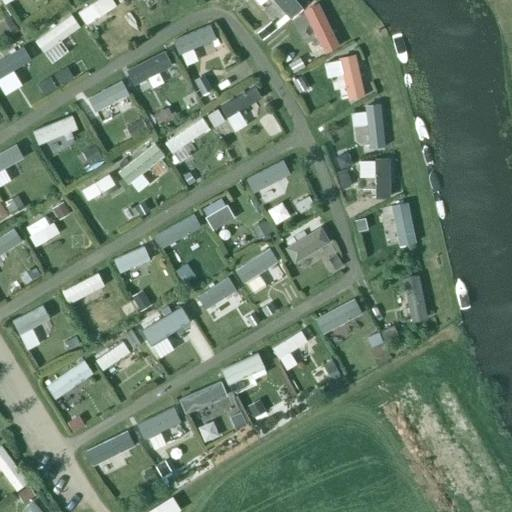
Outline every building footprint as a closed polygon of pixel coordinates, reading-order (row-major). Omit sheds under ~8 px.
[(91,0),(75,10),(85,27),(118,7),(113,0),(91,0)] [(305,10),(297,0),(236,0),(229,6),(235,13),(250,0),(256,0),(270,17),(254,30),(264,42),(305,10)] [(321,49),(337,42),(318,0),(312,0),(302,5),(321,49)] [(33,42),(49,61),(73,40),(56,22),(33,42)] [(336,97),(364,93),(358,48),(339,51),(343,80),(333,81),(336,97)] [(18,64),(23,62),(18,51),(0,59),(0,77),(6,74),(10,83),(23,76),(18,64)] [(133,67),(143,91),(170,80),(160,56),(133,67)] [(299,93),(312,86),(305,74),(292,81),(299,93)] [(91,112),(130,93),(123,79),(84,97),(91,112)] [(187,83),(178,87),(186,105),(195,101),(187,83)] [(217,125),(232,117),(230,114),(262,97),(254,83),(218,103),(225,116),(220,118),(216,110),(210,113),(217,125)] [(367,143),(381,143),(379,103),(366,103),(367,143)] [(364,107),(351,107),(352,122),(365,121),(364,107)] [(31,125),(39,146),(77,130),(69,110),(31,125)] [(201,114),(163,141),(173,155),(210,128),(201,114)] [(126,185),(166,156),(154,140),(115,169),(126,185)] [(85,152),(90,165),(102,160),(97,147),(85,152)] [(0,152),(0,183),(19,173),(6,149),(0,152)] [(386,189),(388,157),(374,156),(373,188),(386,189)] [(249,177),(264,199),(285,185),(271,163),(249,177)] [(95,186),(74,197),(85,218),(106,207),(95,186)] [(198,205),(213,229),(235,216),(220,192),(198,205)] [(392,199),(400,243),(414,241),(405,196),(392,199)] [(267,206),(272,218),(287,210),(282,199),(267,206)] [(64,201),(50,206),(54,217),(68,213),(64,201)] [(161,242),(198,224),(191,210),(154,228),(161,242)] [(33,245),(56,236),(49,215),(25,224),(33,245)] [(285,241),(297,258),(331,236),(320,219),(285,241)] [(0,254),(22,241),(13,227),(0,234),(0,254)] [(139,239),(111,257),(124,275),(152,257),(139,239)] [(273,281),(266,271),(278,263),(268,248),(237,268),(254,293),(273,281)] [(97,270),(61,288),(69,304),(105,285),(97,270)] [(418,270),(406,271),(408,315),(421,315),(418,270)] [(230,292),(242,284),(233,272),(221,280),(230,292)] [(217,286),(198,298),(205,309),(224,297),(217,286)] [(261,301),(267,315),(284,307),(277,294),(261,301)] [(18,328),(60,308),(54,295),(12,314),(18,328)] [(340,334),(336,326),(358,314),(348,296),(317,313),(331,339),(340,334)] [(139,329),(148,343),(189,317),(180,303),(139,329)] [(268,337),(278,357),(308,341),(298,322),(268,337)] [(199,337),(208,352),(218,346),(209,331),(199,337)] [(94,356),(102,370),(131,353),(123,339),(94,356)] [(258,349),(222,364),(232,387),(268,372),(258,349)] [(45,380),(54,397),(96,375),(86,357),(45,380)] [(181,391),(202,439),(217,432),(207,408),(229,399),(219,375),(181,391)] [(153,446),(165,440),(159,427),(181,417),(175,404),(141,420),(153,446)] [(79,413),(66,419),(72,431),(85,425),(79,413)] [(93,455),(127,440),(121,427),(87,442),(93,455)] [(0,442),(0,467),(16,488),(29,478),(0,442)]
